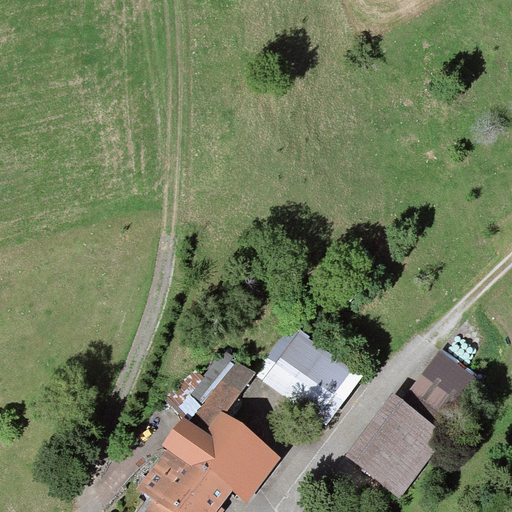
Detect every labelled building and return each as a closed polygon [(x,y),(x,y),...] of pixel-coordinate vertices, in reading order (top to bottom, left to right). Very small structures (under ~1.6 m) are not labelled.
[(255,375),(254,376),(256,377),(326,430),(363,380),(309,340),(310,338),(292,325),(255,375)] [(235,358),(225,351),(203,378),(197,369),(162,397),(183,422),(184,420),(205,436),(221,415),(225,418),(256,377),(254,376),(255,375),(233,361),(235,358)] [(440,353),(401,401),(442,434),(481,385),(440,353)] [(395,397),(345,459),(400,503),(450,440),(442,434),(401,401),(395,397)] [(225,418),(221,415),(205,436),(184,420),(183,422),(162,448),(167,452),(137,490),(154,503),(146,511),(223,511),(224,511),(221,509),(232,495),(247,506),(282,461),(225,418)]
